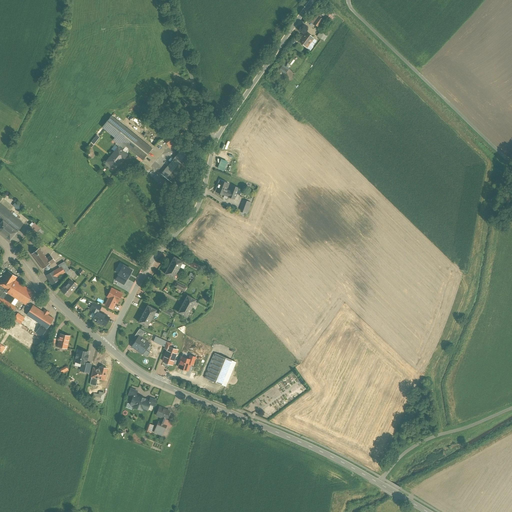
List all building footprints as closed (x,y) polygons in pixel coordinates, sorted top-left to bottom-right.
[(318,16),(312,23),(319,28),(325,21),(318,16)] [(298,41),(307,48),(315,39),(306,31),(298,41)] [(178,122),(181,127),(182,128),(195,120),(191,114),(178,122)] [(113,140),(122,146),(124,143),(129,148),(144,160),(152,149),(111,116),(103,127),(116,137),(113,140)] [(186,135),(182,128),(181,127),(163,139),(169,147),(186,135)] [(100,137),(97,134),(91,142),(94,145),(100,137)] [(125,153),(129,148),(124,143),(122,146),(120,148),(118,147),(107,160),(108,161),(105,164),(110,168),(113,165),(116,167),(128,155),(125,153)] [(171,182),(191,158),(181,150),(161,174),(171,182)] [(216,192),(228,197),(230,191),(226,190),(229,183),(220,180),(216,192)] [(232,186),(230,191),(228,197),(235,199),(239,188),(232,186)] [(245,213),(249,202),(243,200),(239,211),(245,213)] [(0,218),(3,221),(10,212),(0,203),(0,218)] [(13,214),(10,212),(3,221),(0,224),(0,230),(10,240),(23,225),(12,215),(13,214)] [(39,248),(31,254),(42,269),(44,268),(45,269),(46,269),(47,270),(48,270),(49,269),(50,268),(50,267),(50,265),(55,261),(50,255),(47,258),(39,248)] [(184,262),(175,257),(165,274),(174,279),(184,262)] [(199,266),(189,260),(187,264),(197,270),(199,266)] [(58,265),(60,268),(61,266),(65,273),(67,273),(73,279),(78,273),(71,269),(70,270),(64,261),(58,265)] [(132,270),(123,265),(118,274),(119,274),(127,279),(132,270)] [(58,277),(65,273),(61,266),(60,268),(47,275),(52,284),(59,280),(58,277)] [(7,301),(11,295),(19,283),(15,280),(17,277),(9,271),(3,280),(2,279),(0,281),(0,287),(5,290),(0,297),(7,301)] [(123,284),(127,279),(119,274),(116,280),(123,284)] [(77,286),(71,281),(71,282),(69,281),(61,290),(68,297),(77,286)] [(34,292),(19,283),(11,295),(26,305),(34,292)] [(185,292),(187,288),(177,283),(174,286),(185,292)] [(110,298),(108,301),(115,304),(116,301),(118,302),(122,294),(112,289),(108,297),(110,298)] [(197,300),(188,296),(178,313),(187,317),(197,300)] [(16,307),(7,301),(0,297),(0,306),(12,314),(16,307)] [(91,308),(93,310),(99,312),(102,307),(94,302),(91,308)] [(46,328),(53,318),(34,304),(27,315),(46,328)] [(157,310),(148,305),(138,322),(147,327),(157,310)] [(173,312),(164,307),(162,310),(171,316),(173,312)] [(102,314),(99,312),(93,310),(92,312),(96,314),(94,318),(93,320),(97,322),(102,325),(102,324),(105,326),(110,318),(106,316),(106,315),(102,313),(102,314)] [(35,324),(18,313),(14,319),(31,330),(35,324)] [(134,337),(137,339),(139,336),(141,338),(141,337),(145,331),(140,329),(134,337)] [(69,336),(60,334),(58,346),(66,348),(69,336)] [(159,348),(162,343),(148,334),(145,338),(159,348)] [(150,344),(141,337),(141,338),(139,336),(137,339),(132,346),(136,349),(136,348),(143,353),(143,354),(147,348),(146,347),(148,343),(150,344)] [(170,347),(168,347),(167,349),(163,361),(172,365),(177,350),(170,347)] [(88,353),(77,350),(75,361),(82,363),(85,364),(85,363),(86,360),(87,360),(88,356),(87,355),(88,353)] [(236,362),(215,353),(205,378),(226,386),(236,362)] [(189,360),(182,357),(178,367),(188,370),(190,364),(191,360),(189,360)] [(85,363),(85,364),(82,363),(80,371),(89,373),(91,364),(85,363)] [(99,370),(94,368),(90,384),(96,386),(97,378),(104,380),(107,369),(100,367),(99,370)] [(134,395),(136,396),(137,391),(131,389),(129,395),(134,397),(134,395)] [(134,405),(134,407),(142,410),(142,409),(147,410),(148,409),(151,410),(152,410),(154,405),(155,406),(157,401),(151,398),(150,401),(145,399),(140,397),(139,397),(136,396),(134,395),(134,397),(131,404),(134,405)] [(162,418),(160,422),(164,424),(166,419),(167,420),(170,411),(159,407),(156,415),(162,418)] [(167,426),(164,424),(160,422),(158,422),(154,432),(163,435),(167,426)]
